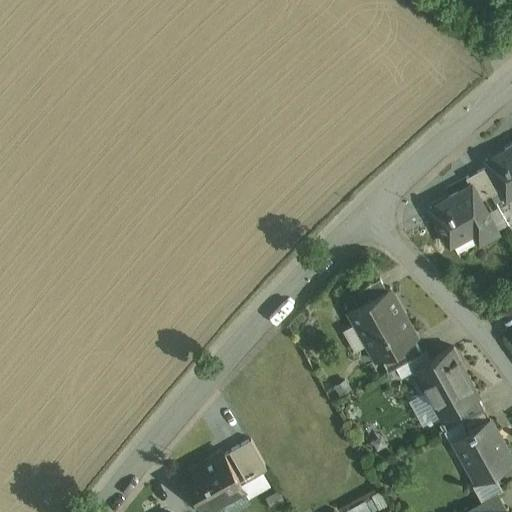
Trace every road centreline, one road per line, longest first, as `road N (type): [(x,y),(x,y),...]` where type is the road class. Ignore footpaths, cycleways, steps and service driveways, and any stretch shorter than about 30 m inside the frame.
road 1 (residential): [(366,210),(253,328),(98,511)]
road 2 (residential): [(511,83),(366,210)]
road 3 (residential): [(474,326),(366,210)]
